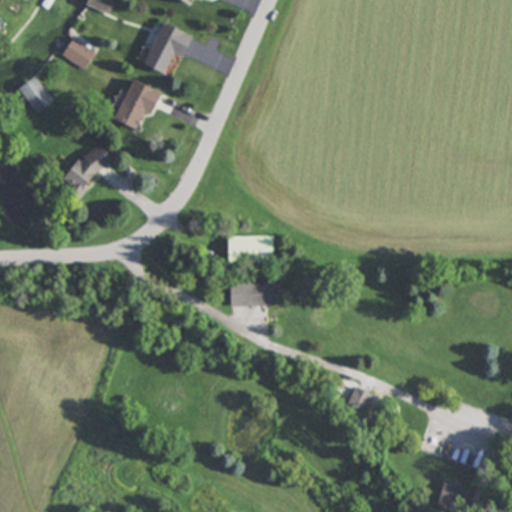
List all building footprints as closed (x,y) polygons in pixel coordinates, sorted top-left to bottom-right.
[(105,16),(111,0),(83,0),(81,6),(105,16)] [(187,38),(156,25),(139,66),(160,75),(169,55),(178,59),(187,38)] [(93,54),(70,39),(60,56),(83,71),(93,54)] [(35,115),(52,102),(32,77),(15,90),(35,115)] [(132,131),(139,114),(145,116),(155,93),(126,80),(108,121),(132,131)] [(108,162),(95,145),(53,177),(72,202),(86,192),(80,184),(108,162)] [(274,237),(223,237),(223,264),(274,264),(274,237)] [(274,284),(226,284),(226,307),(274,307),(274,284)] [(345,404),(364,413),(372,396),(354,387),(345,404)]
